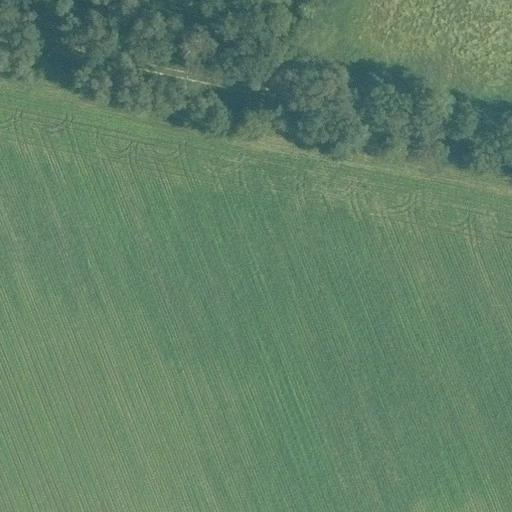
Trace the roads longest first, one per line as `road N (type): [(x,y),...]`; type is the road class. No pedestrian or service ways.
road 1 (track): [(511,145),(252,89)]
road 2 (track): [(252,89),(0,36)]
